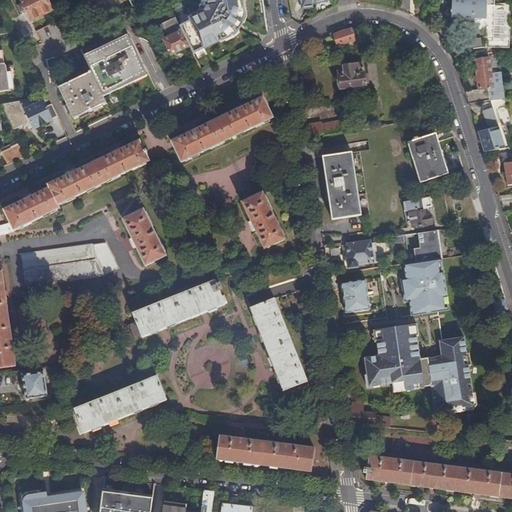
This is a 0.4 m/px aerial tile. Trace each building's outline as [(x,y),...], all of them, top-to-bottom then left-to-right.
[(20,0),(23,3),(25,9),(31,21),(53,10),(47,0),(20,0)] [(223,36),(226,35),(215,0),(207,0),(208,5),(206,6),(204,10),(205,12),(199,15),(197,14),(189,18),(191,20),(180,26),(190,46),(191,48),(201,43),(204,48),(224,38),(223,36)] [(215,0),(226,35),(230,33),(234,27),(238,30),(243,22),(238,19),(242,13),(241,6),(243,5),(242,0),(215,0)] [(452,0),(452,15),(487,17),(486,47),(510,48),(511,4),(495,3),(495,6),(487,6),(487,0),(452,0)] [(170,55),(190,46),(180,26),(175,16),(162,23),(168,36),(162,39),(170,55)] [(156,26),(162,39),(168,36),(162,23),(156,26)] [(352,29),(334,34),(338,45),(362,38),(360,28),(352,29)] [(84,56),(92,73),(102,94),(146,72),(128,35),(84,56)] [(191,48),(193,53),(204,48),(201,43),(191,48)] [(479,90),(465,91),(470,104),(494,100),(492,88),(494,87),(490,58),(475,61),(479,90)] [(0,91),(10,90),(6,66),(5,64),(0,65),(0,64),(0,91)] [(363,64),(344,67),(345,71),(338,73),(340,88),(365,85),(365,84),(368,83),(367,75),(364,75),(363,64)] [(74,119),(106,104),(102,94),(92,73),(59,88),(74,119)] [(191,133),(172,142),(182,162),(273,118),(263,98),(245,107),(244,104),(235,108),(236,111),(200,129),(198,126),(190,130),(191,133)] [(34,128),(58,116),(52,104),(46,107),(43,101),(34,105),(31,99),(2,104),(13,129),(30,122),(26,115),(28,114),(31,122),(34,128)] [(487,127),(477,129),(484,151),(506,148),(493,108),(482,112),(486,124),(489,123),(490,127),(487,127)] [(322,124),(324,136),(364,129),(363,121),(341,125),(340,120),(322,124)] [(321,125),(306,127),(308,139),(324,136),(321,125)] [(414,139),(408,142),(420,183),(448,174),(436,133),(419,138),(418,136),(414,137),(414,139)] [(8,165),(25,156),(18,141),(1,149),(8,165)] [(4,210),(10,223),(14,231),(60,208),(59,205),(150,161),(146,154),(148,153),(146,149),(144,150),(140,141),(122,150),(120,147),(111,151),(112,154),(76,171),(75,169),(66,173),(67,176),(49,185),(50,188),(32,196),(31,194),(22,198),(23,201),(4,210)] [(352,152),(323,157),(332,219),(361,215),(352,152)] [(262,193),(242,203),(251,222),(248,223),(252,232),(255,231),(264,250),(285,240),(262,193)] [(403,202),(404,211),(409,210),(411,223),(417,222),(418,227),(432,224),(433,223),(433,222),(432,215),(430,215),(430,214),(429,214),(428,207),(432,206),(430,197),(403,202)] [(144,209),(123,219),(132,238),(129,239),(134,248),(136,247),(145,266),(167,256),(144,209)] [(5,225),(0,225),(0,234),(5,234),(14,231),(10,223),(5,225)] [(373,260),(371,244),(370,241),(347,245),(349,259),(347,259),(348,268),(357,267),(357,264),(369,262),(373,262),(373,260)] [(97,260),(104,274),(118,268),(105,243),(21,255),(23,270),(97,260)] [(436,259),(405,263),(407,277),(409,290),(404,290),(405,299),(410,298),(412,313),(443,309),(442,299),(446,298),(442,268),(437,268),(436,259)] [(98,275),(104,274),(97,260),(23,270),(25,285),(98,275)] [(0,368),(16,366),(2,271),(0,271),(0,368)] [(365,279),(341,283),(341,285),(345,313),(370,309),(365,279)] [(133,314),(132,314),(136,323),(129,327),(135,341),(142,338),(143,339),(143,338),(224,305),(225,306),(216,280),(215,281),(134,314),(133,314)] [(275,299),(249,309),(249,310),(250,309),(283,391),(283,392),(309,382),(309,381),(307,382),(275,300),(275,299)] [(509,308),(506,300),(494,301),(497,312),(509,308)] [(44,371),(22,374),(25,399),(48,396),(44,371)] [(76,409),(75,409),(85,434),(86,434),(86,433),(167,400),(167,401),(168,400),(157,375),(157,376),(76,410),(76,409)] [(315,448),(220,435),(216,459),(225,460),(311,472),(315,448)] [(511,474),(369,455),(367,468),(364,467),(364,473),(367,473),(366,479),(438,489),(511,498),(511,474)] [(105,484),(106,477),(94,475),(94,482),(105,484)] [(104,491),(104,489),(105,484),(94,482),(93,490),(104,491)] [(114,511),(116,502),(117,496),(111,495),(112,490),(104,489),(104,491),(101,510),(100,511),(114,511)] [(101,510),(104,491),(93,490),(92,496),(94,509),(101,510)] [(211,511),(214,491),(205,490),(201,511),(211,511)] [(58,511),(63,507),(46,491),(28,510),(29,511),(58,511)] [(138,511),(139,505),(116,502),(114,511),(138,511)]
